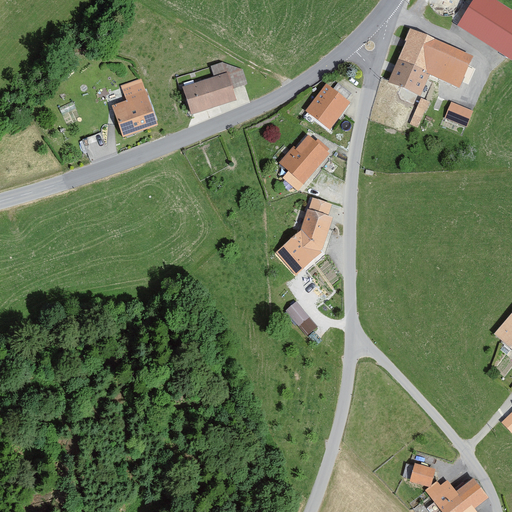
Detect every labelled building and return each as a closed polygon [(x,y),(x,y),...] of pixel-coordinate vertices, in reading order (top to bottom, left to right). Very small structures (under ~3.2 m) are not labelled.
[(473,0),(458,22),(511,58),(511,57),(511,15),(489,0),(473,0)] [(409,31),(389,81),(418,93),(427,71),(458,83),(469,54),(409,31)] [(181,88),(188,111),(232,97),(229,87),(244,82),(240,69),(219,64),(211,66),(214,77),(181,88)] [(124,135),(154,126),(141,83),(111,91),(124,135)] [(306,114),(327,129),(345,105),(324,90),(306,114)] [(410,124),(415,127),(427,103),(422,100),(410,124)] [(464,124),(469,111),(451,104),(445,117),(464,124)] [(284,177),(300,191),(327,159),(304,140),(281,166),(288,172),(284,177)] [(319,256),(329,221),(326,220),(328,207),(311,201),(301,234),(278,254),(297,275),(319,256)] [(298,299),(287,308),(308,334),(319,325),(298,299)] [(511,315),(496,335),(511,348),(511,315)] [(511,411),(502,421),(511,431),(511,411)] [(411,480),(425,485),(430,469),(415,465),(411,480)] [(459,511),(483,495),(471,479),(452,493),(446,483),(431,494),(444,511),(459,511)]
